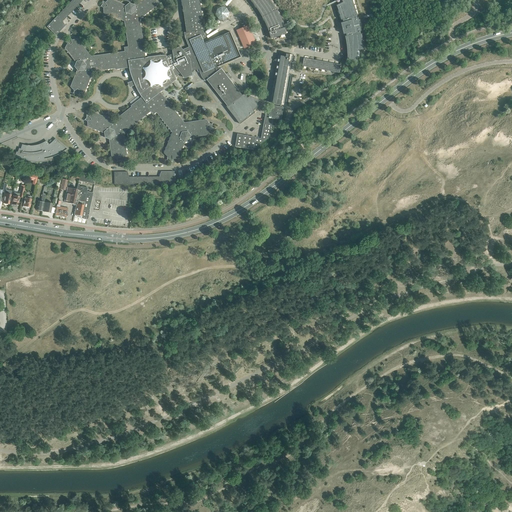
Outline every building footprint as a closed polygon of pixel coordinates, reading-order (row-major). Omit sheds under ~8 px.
[(63,21),(82,0),(86,0),(89,1),(89,0),(72,0),(58,15),(47,26),(56,35),(65,25),(63,21)] [(67,43),(66,48),(68,49),(68,50),(70,52),(70,53),(72,55),(72,56),(75,57),(74,59),(77,60),(75,65),(75,66),(76,67),(78,71),(76,73),(77,74),(75,76),(76,77),(74,79),(74,80),(72,82),(73,83),(71,86),(72,86),(75,90),(74,91),(76,92),(77,94),(80,92),(84,92),(85,91),(84,88),(86,88),(86,85),(87,85),(87,82),(89,82),(88,78),(90,78),(90,76),(91,75),(91,72),(95,69),(96,70),(99,68),(100,69),(102,68),(103,69),(106,67),(107,68),(109,67),(110,68),(113,66),(115,66),(116,68),(129,67),(131,74),(132,76),(133,80),(132,81),(133,85),(135,85),(138,90),(139,92),(141,94),(142,97),(132,105),(133,107),(131,109),(128,109),(129,111),(125,112),(125,113),(123,114),(123,115),(120,116),(120,117),(117,118),(117,119),(112,121),(110,119),(109,119),(107,117),(106,118),(103,116),(103,117),(100,115),(99,116),(97,114),(96,114),(94,112),(93,113),(90,116),(87,116),(87,117),(86,118),(88,120),(88,125),(88,126),(91,126),(91,127),(94,127),(95,128),(97,128),(98,130),(101,130),(101,131),(104,131),(105,135),(105,137),(108,138),(111,139),(110,142),(111,143),(111,146),(112,146),(111,149),(112,149),(112,153),(113,153),(112,156),(113,156),(117,158),(118,160),(120,159),(121,160),(122,157),(126,155),(126,154),(125,151),(126,151),(124,148),(125,147),(124,144),(125,144),(123,141),(124,140),(123,138),(124,137),(122,134),(125,129),(126,130),(128,127),(129,128),(131,125),(132,125),(133,123),(134,123),(136,120),(138,121),(139,118),(141,117),(141,118),(151,110),(153,114),(157,111),(158,114),(159,113),(161,114),(162,118),(163,118),(164,121),(165,121),(166,123),(167,123),(168,126),(170,126),(170,129),(172,129),(173,134),(171,137),(172,137),(170,139),(171,140),(168,143),(169,144),(167,146),(168,147),(166,149),(166,150),(164,153),(165,153),(168,156),(169,159),(170,159),(171,160),(173,158),(178,158),(178,155),(179,155),(179,152),(181,152),(181,148),(182,148),(182,145),(183,145),(183,142),(189,141),(192,135),(195,136),(195,135),(198,135),(198,134),(202,135),(202,134),(205,135),(206,134),(209,134),(210,129),(212,128),(213,127),(212,126),(212,125),(209,124),(207,120),(204,121),(203,120),(201,122),(200,121),(197,122),(196,121),(194,123),(193,122),(190,123),(189,122),(186,124),(182,121),(182,120),(180,118),(180,117),(177,116),(178,115),(175,113),(176,112),(173,110),(174,109),(171,108),(169,106),(170,105),(168,103),(160,92),(162,91),(173,82),(176,79),(175,75),(181,73),(184,77),(191,75),(192,74),(191,68),(192,68),(196,66),(197,66),(202,77),(205,80),(207,79),(213,86),(214,88),(228,106),(227,106),(226,106),(240,124),(255,112),(253,110),(255,109),(255,108),(256,109),(256,108),(256,107),(257,108),(256,107),(257,107),(258,107),(257,106),(258,106),(258,105),(259,105),(258,105),(259,103),(260,102),(260,101),(260,100),(260,99),(260,100),(250,95),(248,97),(245,93),(244,93),(242,95),(221,68),(219,69),(218,66),(235,59),(241,56),(230,31),(224,34),(204,42),(203,39),(202,38),(205,35),(204,33),(204,32),(203,30),(204,30),(200,0),(181,0),(186,32),(185,32),(185,33),(185,37),(185,38),(189,47),(183,49),(180,46),(172,50),(173,54),(167,56),(166,54),(162,55),(161,55),(148,57),(145,58),(145,55),(143,42),(143,41),(142,41),(141,40),(141,38),(142,36),(141,36),(142,33),(140,32),(141,29),(140,29),(141,26),(139,25),(140,22),(139,22),(140,17),(143,16),(143,15),(146,13),(149,12),(148,10),(151,9),(151,8),(154,7),(154,6),(157,5),(157,4),(155,0),(141,0),(139,0),(138,2),(137,2),(135,5),(131,3),(130,2),(129,3),(125,6),(123,4),(121,5),(119,3),(118,4),(116,1),(115,2),(113,0),(112,1),(110,0),(107,0),(107,1),(105,2),(103,2),(103,4),(102,5),(104,7),(104,12),(104,13),(107,12),(107,14),(110,14),(111,15),(114,15),(114,16),(117,16),(117,18),(120,18),(120,19),(123,19),(126,23),(125,24),(127,27),(126,28),(127,30),(126,31),(128,34),(127,35),(129,37),(127,38),(129,41),(129,44),(128,44),(128,47),(125,48),(125,52),(113,53),(113,55),(111,55),(108,54),(108,55),(105,54),(104,56),(101,55),(101,56),(98,55),(97,56),(94,55),(94,57),(88,55),(88,52),(86,53),(85,50),(84,50),(83,47),(82,47),(81,44),(80,44),(79,41),(78,42),(77,39),(72,40),(69,39),(69,40),(67,40),(67,43)] [(250,0),(252,2),(258,9),(261,14),(263,19),(267,26),(268,29),(269,31),(271,38),(281,35),(282,33),(284,34),(287,33),(285,27),(284,27),(283,24),(284,23),(277,9),(276,9),(275,8),(276,7),(271,0),(250,0)] [(336,0),(338,4),(336,5),(337,7),(339,11),(340,16),(341,19),(342,19),(343,21),(341,22),(343,33),(346,33),(346,35),(345,35),(346,39),(346,43),(347,49),(347,54),(347,58),(347,61),(357,61),(357,56),(362,56),(363,49),(364,49),(363,46),(363,41),(362,36),(362,33),(361,33),(360,31),(361,30),(360,23),(358,17),(357,17),(356,14),(357,14),(352,0),(336,0)] [(227,8),(222,7),(217,9),(216,13),(218,18),(219,18),(222,19),(223,20),(227,17),(229,12),(227,8)] [(251,29),(238,34),(244,48),(256,44),(251,29)] [(273,103),(281,104),(290,54),(281,53),(273,103)] [(256,137),(238,134),(235,146),(254,149),(254,148),(255,148),(270,136),(273,118),(281,119),(283,107),(271,105),(269,115),(266,114),(261,138),(256,137)] [(15,152),(13,157),(16,159),(20,160),(23,161),(26,161),(30,162),(33,162),(37,162),(41,162),(45,161),(44,159),(47,158),(50,157),(54,156),(57,155),(60,153),(63,151),(66,149),(54,139),(52,141),(49,143),(48,144),(45,141),(43,142),(40,144),(36,145),(32,146),(28,146),(25,145),(21,145),(20,149),(18,148),(17,152),(15,152)] [(160,176),(129,177),(128,172),(115,172),(115,184),(174,184),(174,171),(161,172),(160,176)] [(94,178),(88,176),(76,174),(76,178),(78,178),(78,181),(86,183),(92,184),(94,178)] [(4,192),(4,194),(2,203),(8,204),(10,195),(11,191),(5,190),(7,184),(4,183),(2,192),(4,192)] [(76,189),(73,205),(76,205),(73,217),(87,219),(91,196),(92,193),(86,192),(87,188),(78,186),(78,184),(77,184),(76,190),(76,189)] [(12,196),(11,204),(17,205),(18,200),(19,197),(22,198),(22,195),(23,195),(24,186),(21,185),(19,194),(13,193),(12,196)] [(45,192),(46,187),(44,186),(43,191),(42,194),(41,202),(38,201),(36,210),(41,211),(45,192)] [(73,205),(76,189),(67,188),(64,202),(73,204),(73,205)] [(31,199),(31,197),(25,196),(24,198),(22,206),(23,206),(23,207),(28,208),(29,208),(31,199)] [(52,203),(44,202),(42,211),(50,213),(52,203)] [(63,211),(64,207),(59,207),(60,205),(57,205),(54,215),(60,216),(61,211),(63,211)]
